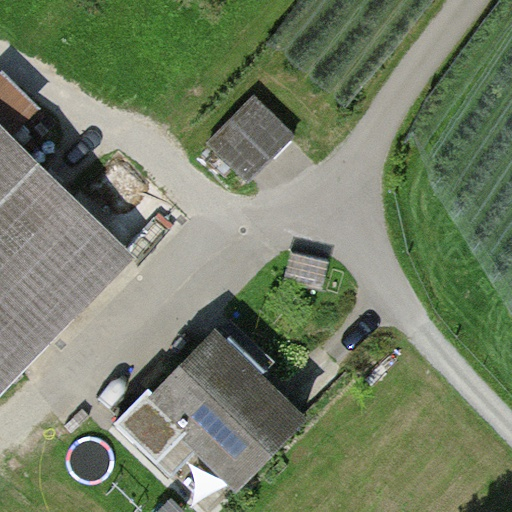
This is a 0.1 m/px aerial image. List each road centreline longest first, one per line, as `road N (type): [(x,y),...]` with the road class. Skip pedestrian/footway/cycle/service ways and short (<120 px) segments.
road 1 (track): [(511,429),(422,334),(367,248),(357,183),(375,128),(476,0)]
road 2 (track): [(357,183),(244,233),(0,446)]
road 3 (track): [(0,56),(147,148),(244,233)]
